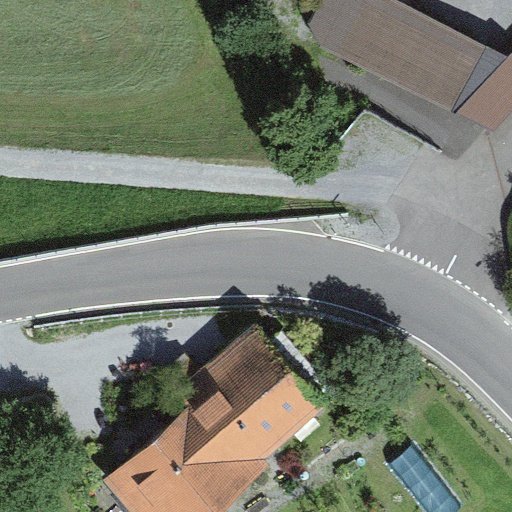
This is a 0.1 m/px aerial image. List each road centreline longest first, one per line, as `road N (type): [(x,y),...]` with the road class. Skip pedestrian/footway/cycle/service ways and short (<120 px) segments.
road 1 (tertiary): [(511,365),(450,306),(364,276),(197,275),(0,308)]
road 2 (unknown): [(286,511),(315,480),(502,352)]
